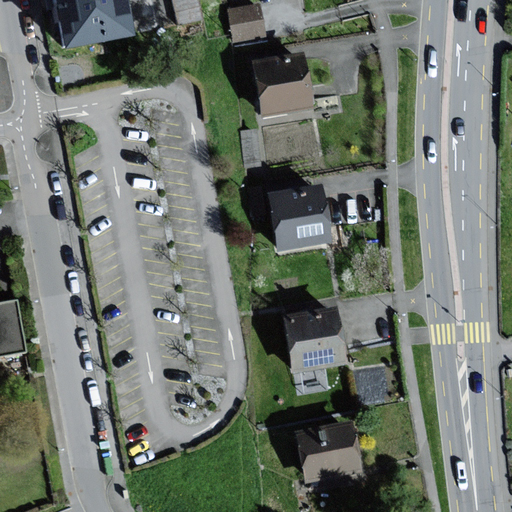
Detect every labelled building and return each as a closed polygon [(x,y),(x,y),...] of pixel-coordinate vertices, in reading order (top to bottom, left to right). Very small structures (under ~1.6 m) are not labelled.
[(121,0),(63,0),(72,48),(128,37),(121,0)] [(196,17),(194,0),(166,0),(169,19),(196,17)] [(253,5),(223,11),(230,46),(260,40),(253,5)] [(306,53),(256,59),(263,112),(313,105),(306,53)] [(322,184),(269,193),(278,248),(331,239),(322,184)] [(0,362),(29,358),(20,302),(0,304),(0,362)] [(338,307),(283,316),(293,372),(347,363),(338,307)] [(353,422),(293,432),(301,480),(361,470),(353,422)]
